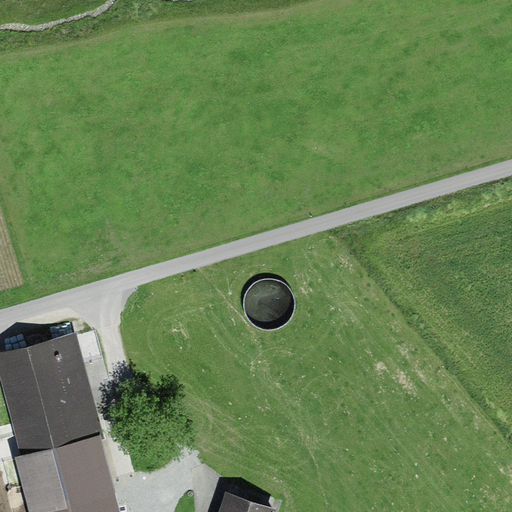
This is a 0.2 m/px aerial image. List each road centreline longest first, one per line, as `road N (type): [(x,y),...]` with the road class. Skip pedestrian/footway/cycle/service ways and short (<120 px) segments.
road 1 (track): [(0,323),(511,164)]
road 2 (track): [(207,511),(206,475),(126,372),(106,290)]
